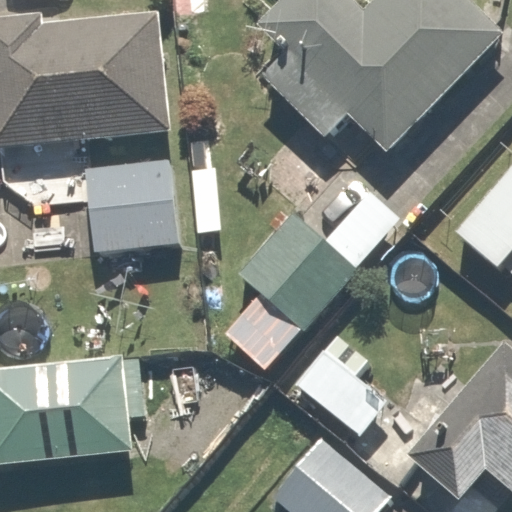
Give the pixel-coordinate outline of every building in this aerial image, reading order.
[(402,165),(507,39),(468,0),(388,0),(376,12),(363,0),(297,0),(267,27),(402,165)] [(175,139),(172,13),(0,32),(0,123),(3,159),(175,139)] [(177,165),(93,170),(98,260),(182,256),(177,165)] [(325,255),(295,225),(248,272),(305,330),(405,231),(377,203),(325,255)] [(363,377),(373,364),(345,340),(300,393),(361,444),(395,404),(363,377)] [(37,349),(0,351),(0,470),(147,459),(140,365),(39,373),(37,349)] [(511,489),(511,359),(498,349),(424,469),(474,506),(493,471),(511,489)] [(388,511),(395,505),(323,442),(273,499),(287,511),(388,511)]
